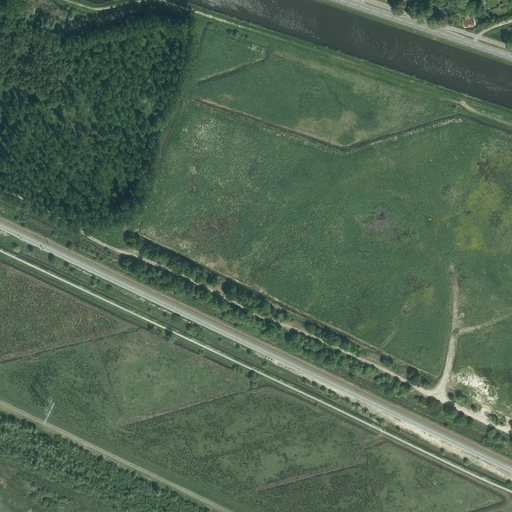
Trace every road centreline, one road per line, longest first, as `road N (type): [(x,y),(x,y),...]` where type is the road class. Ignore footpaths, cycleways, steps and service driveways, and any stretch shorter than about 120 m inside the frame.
road 1 (track): [(0,188),(102,245),(511,432)]
road 2 (secondary): [(511,56),(341,0)]
